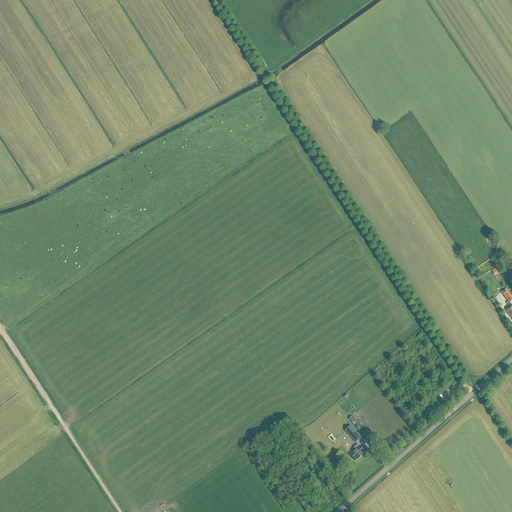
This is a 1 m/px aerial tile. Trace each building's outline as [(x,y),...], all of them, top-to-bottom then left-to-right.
[(509,303),(511,301),(511,296),(508,292),(503,295),(509,303)] [(357,423),(352,417),(348,420),(353,426),(357,423)] [(347,434),(355,443),(361,438),(353,429),(347,434)] [(355,461),(365,452),(359,446),(349,455),(355,461)] [(335,466),(329,458),(324,462),(330,470),(335,466)] [(143,511),(145,511),(157,506),(154,500),(141,507),(143,511)]
